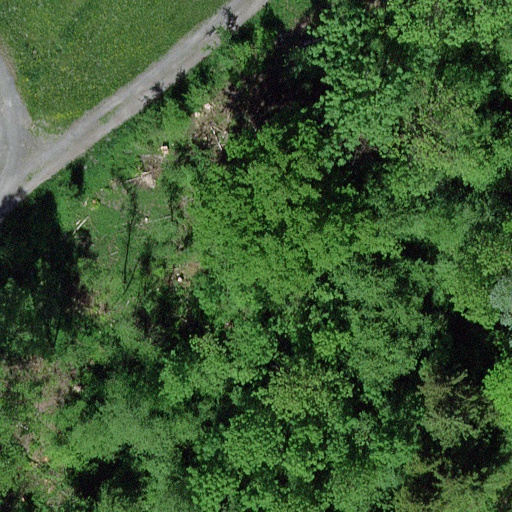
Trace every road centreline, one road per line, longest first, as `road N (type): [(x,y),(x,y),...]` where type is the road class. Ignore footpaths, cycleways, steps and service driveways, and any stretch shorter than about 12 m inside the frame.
road 1 (track): [(0,209),(236,0)]
road 2 (track): [(0,54),(9,65),(19,149),(0,186)]
